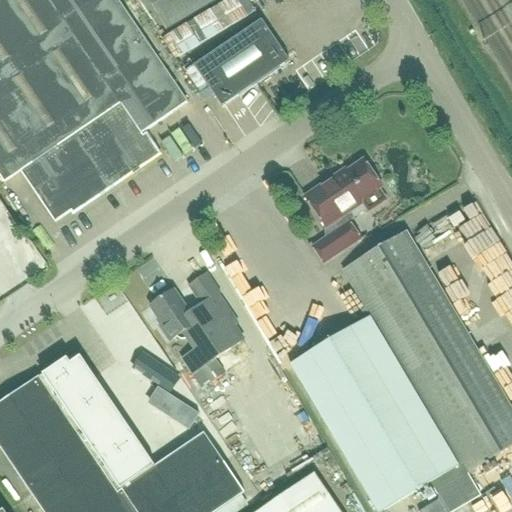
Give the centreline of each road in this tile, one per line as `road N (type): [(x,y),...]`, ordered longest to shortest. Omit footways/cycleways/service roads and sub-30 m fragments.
road 1 (unclassified): [(0,333),(421,51)]
road 2 (unclassified): [(511,206),(421,51)]
